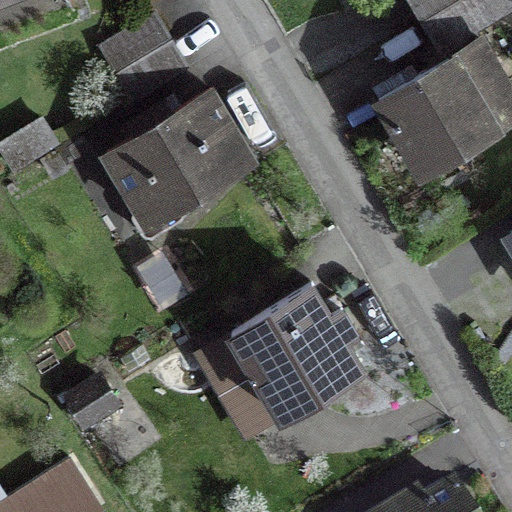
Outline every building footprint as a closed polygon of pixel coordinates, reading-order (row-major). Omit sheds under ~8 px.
[(438,48),(491,17),(480,0),(456,0),(421,21),(443,59),(375,100),(418,171),(511,114),(511,97),(477,39),(444,59),(438,48)] [(408,0),(421,21),(456,0),(408,0)] [(166,42),(150,16),(98,47),(114,73),(166,42)] [(129,98),(181,68),(166,42),(114,73),(129,98)] [(206,92),(168,114),(161,102),(125,123),(133,136),(103,154),(144,223),(180,201),(198,196),(211,182),(248,161),(206,92)] [(229,334),(278,416),(356,369),(340,341),(352,334),(337,310),(325,317),(307,287),(229,334)] [(0,500),(0,511),(93,511),(97,510),(65,459),(0,500)] [(458,511),(442,484),(395,511),(458,511)]
